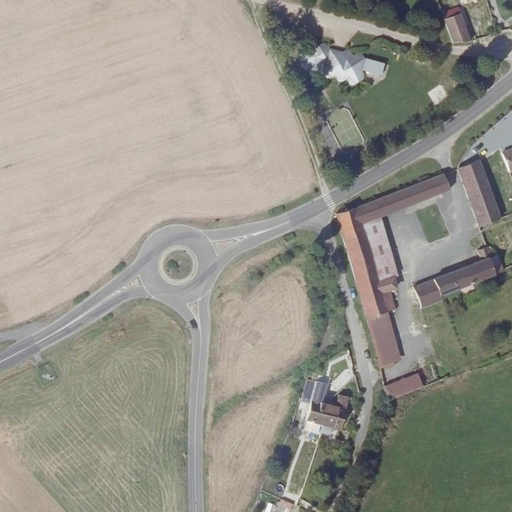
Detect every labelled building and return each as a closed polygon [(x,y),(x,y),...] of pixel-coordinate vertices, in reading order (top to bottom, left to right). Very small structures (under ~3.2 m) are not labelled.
[(458,8),(452,10),(454,16),(444,20),(452,43),(470,41),(458,8)] [(452,10),(442,14),(444,20),(454,16),(452,10)] [(381,76),(384,64),(364,59),(353,55),(341,52),(330,49),(318,46),(303,55),(300,66),(323,73),(335,76),(339,83),(347,79),(351,87),(358,82),(362,70),(381,76)] [(511,170),(511,149),(501,154),(509,172),(511,170)] [(457,168),(478,227),(499,219),(478,160),(457,168)] [(336,215),(360,299),(389,291),(396,289),(392,277),(377,282),(360,224),(379,217),(449,190),(443,174),(336,215)] [(392,277),(396,276),(379,217),(360,224),(377,282),(392,277)] [(490,258),(487,247),(477,251),(481,261),(413,287),(421,308),(442,300),(440,296),(494,275),(494,274),(488,258),(490,258)] [(503,270),(497,255),(490,258),(488,258),(494,274),(503,270)] [(360,299),(366,319),(386,312),(395,309),(389,291),(360,299)] [(375,352),(379,369),(394,364),(394,361),(399,360),(386,312),(366,319),(375,352)] [(385,402),(421,388),(417,375),(383,388),(385,402)] [(320,424),(322,425),(327,405),(320,403),(323,394),(325,384),(307,379),(302,399),(311,401),(306,421),(320,424)] [(333,397),(323,394),(320,403),(327,405),(329,406),(330,402),(331,400),(333,397)] [(327,405),(322,425),(340,430),(348,397),(338,395),(336,403),(330,402),(329,406),(327,405)] [(320,424),(306,421),(304,430),(317,433),(320,424)] [(292,505),(281,499),(280,503),(284,505),(283,507),(290,510),(292,505)]
